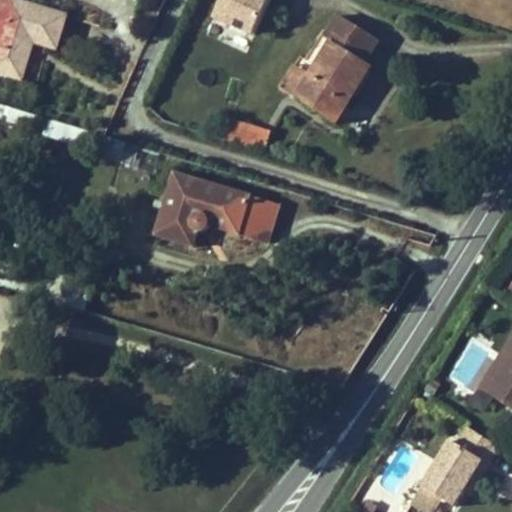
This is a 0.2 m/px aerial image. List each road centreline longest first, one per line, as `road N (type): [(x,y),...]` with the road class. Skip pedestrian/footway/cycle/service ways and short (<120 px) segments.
road 1 (unknown): [(472,229),(339,181),(138,125),(131,119),(133,90),(174,0)]
road 2 (tertiary): [(511,166),(335,445)]
